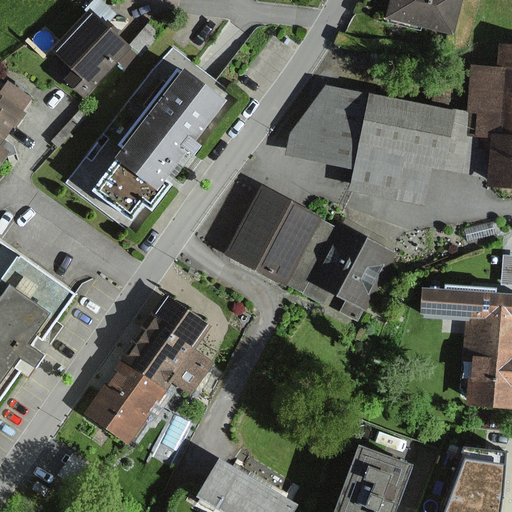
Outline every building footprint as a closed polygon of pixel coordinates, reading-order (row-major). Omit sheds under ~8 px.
[(391,0),(387,19),(454,36),(463,0),(391,0)] [(129,44),(90,9),(51,51),(73,71),(64,80),(85,99),(118,63),(127,72),(162,34),(149,22),(129,44)] [(498,68),(471,66),(468,111),(466,135),(491,137),(488,176),(487,188),(511,189),(511,45),(500,44),(498,68)] [(197,141),(228,101),(186,70),(183,73),(178,69),(119,146),(123,150),(91,191),(134,224),(147,208),(153,212),(174,185),(168,180),(190,151),(196,156),(204,146),(197,141)] [(24,111),(32,99),(8,82),(0,94),(0,168),(8,157),(17,155),(15,147),(6,141),(15,129),(17,130),(28,114),(24,111)] [(355,167),(372,92),(327,85),(289,134),(287,154),(355,167)] [(466,135),(468,111),(372,92),(355,167),(349,193),(424,206),(433,167),(488,176),(491,137),(466,135)] [(84,105),(51,142),(58,148),(92,112),(84,105)] [(324,218),(262,185),(224,255),(286,288),(287,285),(358,323),(364,310),(367,312),(398,254),(338,222),(335,227),(323,221),(324,218)] [(493,221),(464,228),(468,242),(497,235),(493,221)] [(77,295),(20,255),(0,283),(0,403),(22,372),(16,368),(23,359),(37,368),(46,355),(33,346),(39,337),(45,341),(77,295)] [(511,256),(503,255),(501,286),(511,286),(511,256)] [(445,290),(422,288),(420,318),(465,322),(495,323),(497,293),(498,289),(445,285),(445,290)] [(120,357),(123,358),(174,392),(176,388),(193,400),(218,361),(201,350),(217,326),(164,291),(120,357)] [(495,323),(465,322),(461,377),(469,378),(466,406),(511,409),(511,294),(497,293),(495,323)] [(174,392),(123,358),(114,371),(117,372),(109,385),(106,384),(86,414),(129,443),(150,411),(157,416),(174,392)] [(498,511),(507,450),(463,444),(437,511),(498,511)] [(397,511),(415,466),(360,446),(335,511),(397,511)] [(104,475),(72,454),(59,475),(90,496),(104,475)] [(296,511),(300,506),(221,459),(197,497),(221,511),(296,511)]
